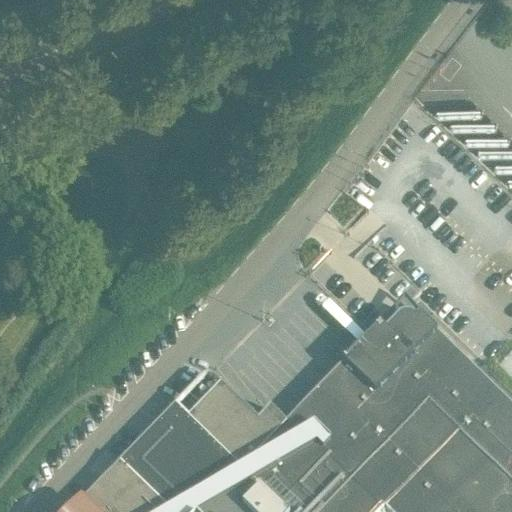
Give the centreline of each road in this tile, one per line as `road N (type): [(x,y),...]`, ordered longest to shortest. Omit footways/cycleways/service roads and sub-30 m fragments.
road 1 (unclassified): [(33,511),(135,406),(468,0)]
road 2 (secondary): [(186,0),(117,33),(0,71)]
